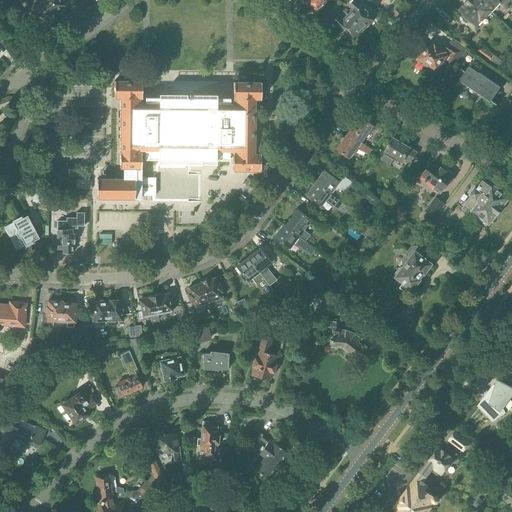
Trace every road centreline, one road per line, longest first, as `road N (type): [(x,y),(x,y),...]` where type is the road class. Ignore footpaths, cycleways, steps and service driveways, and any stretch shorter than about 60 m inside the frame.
road 1 (residential): [(0,273),(145,276),(224,251),(248,233),(359,80)]
road 2 (residential): [(27,506),(88,446),(171,404),(264,404),(310,420),(364,459)]
road 3 (residential): [(364,459),(511,258)]
road 4 (residential): [(511,165),(426,125),(359,80)]
road 5 (residential): [(359,80),(256,0)]
